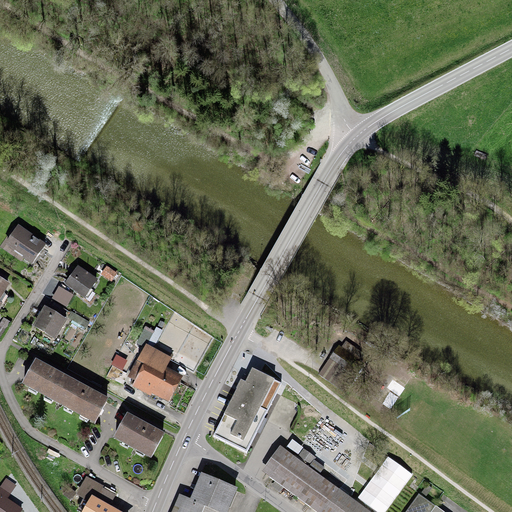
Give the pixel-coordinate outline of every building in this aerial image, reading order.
[(46,244),(18,226),(7,243),(34,261),(46,244)] [(117,273),(107,265),(101,273),(112,281),(117,273)] [(98,279),(78,266),(66,284),(86,298),(98,279)] [(0,295),(9,281),(0,276),(0,303),(2,301),(0,299),(0,295)] [(71,319),(48,306),(37,325),(59,338),(71,319)] [(0,338),(10,322),(3,318),(0,323),(0,338)] [(172,359),(145,344),(128,375),(134,378),(131,385),(165,403),(180,376),(166,369),(172,359)] [(359,362),(339,348),(332,358),(351,372),(359,362)] [(96,422),(108,400),(90,391),(54,372),(35,362),(23,383),(96,422)] [(283,384),(254,369),(217,436),(246,452),(283,384)] [(145,426),(127,417),(116,439),(152,457),(163,435),(145,426)] [(318,511),(364,511),(288,455),(271,478),(318,511)] [(225,511),(234,491),(193,475),(177,511),(225,511)] [(86,493),(77,511),(110,511),(108,510),(115,496),(86,480),(80,492),(86,493)] [(13,491),(2,484),(0,486),(0,511),(18,511),(22,508),(8,498),(13,491)] [(402,511),(441,511),(417,493),(402,511)]
